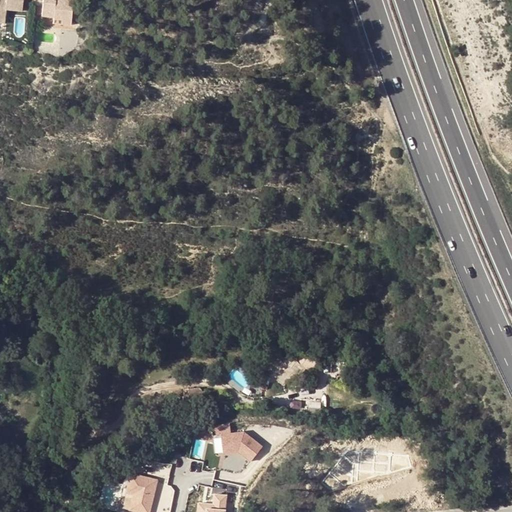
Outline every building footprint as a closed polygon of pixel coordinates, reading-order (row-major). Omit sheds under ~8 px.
[(0,0),(0,17),(6,18),(6,9),(22,11),(22,0),(0,0)] [(54,14),(63,15),(63,20),(72,20),(72,0),(43,0),(43,14),(54,14)] [(275,373),(284,362),(278,357),(269,369),(275,373)] [(282,379),(291,368),(284,362),(275,373),(282,379)] [(200,402),(199,395),(185,397),(186,407),(196,406),(196,403),(200,402)] [(239,452),(251,461),(263,448),(246,434),(232,435),(231,424),(217,425),(218,436),(223,436),(224,453),(239,452)] [(149,511),(158,480),(131,474),(126,493),(134,494),(130,510),(138,511),(149,511)] [(208,504),(199,503),(198,511),(225,511),(227,495),(215,494),(214,504),(213,509),(207,509),(208,504)]
